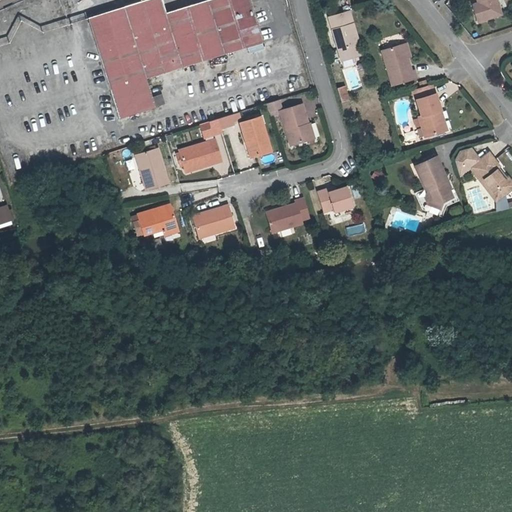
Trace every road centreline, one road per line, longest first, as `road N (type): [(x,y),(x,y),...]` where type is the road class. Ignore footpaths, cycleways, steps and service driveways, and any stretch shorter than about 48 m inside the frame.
road 1 (track): [(0,437),(209,408),(511,381)]
road 2 (residential): [(300,0),(341,154),(330,166),(236,192)]
